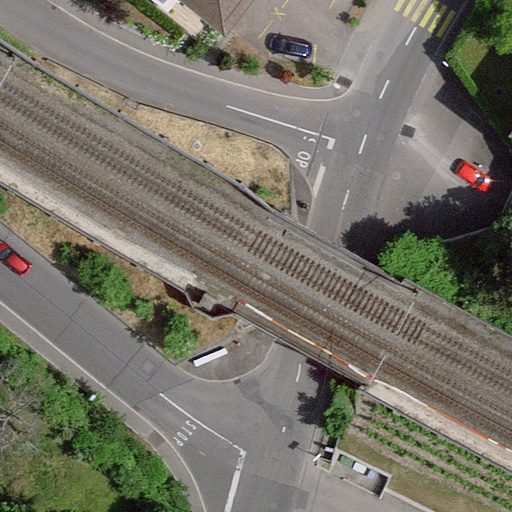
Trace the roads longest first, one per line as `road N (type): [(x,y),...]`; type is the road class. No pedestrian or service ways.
road 1 (residential): [(0,9),(32,34),(363,144)]
road 2 (residential): [(0,263),(159,393),(243,450),(268,456)]
road 3 (tertiary): [(363,144),(326,243),(268,456)]
road 4 (tertiary): [(432,0),(363,144)]
